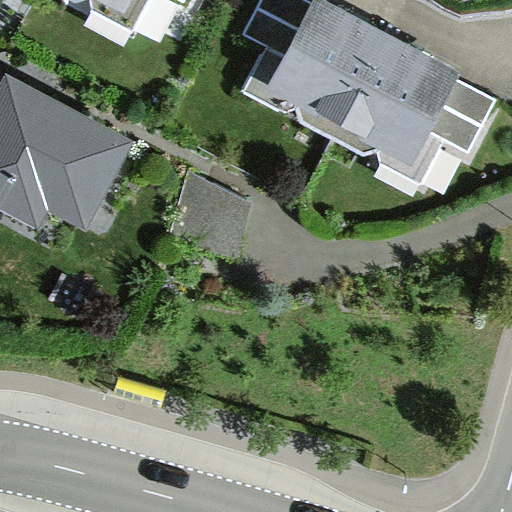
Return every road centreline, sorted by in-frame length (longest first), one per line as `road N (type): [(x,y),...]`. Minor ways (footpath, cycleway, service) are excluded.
road 1 (trunk): [(511,403),(0,283)]
road 2 (tertiary): [(227,511),(0,454)]
